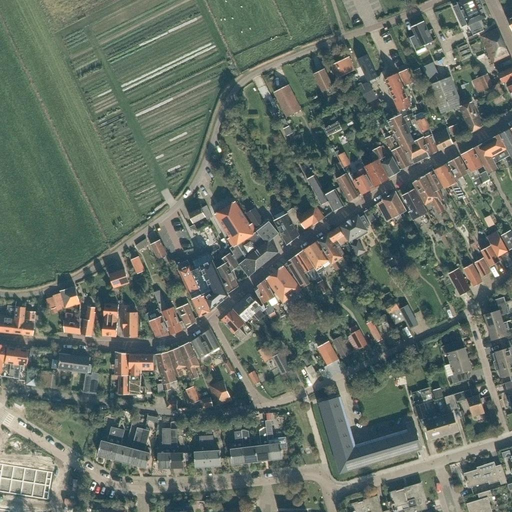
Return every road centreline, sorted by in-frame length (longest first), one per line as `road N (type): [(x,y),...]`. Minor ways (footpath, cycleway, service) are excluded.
road 1 (unclassified): [(441,0),(253,73),(231,91),(200,174),(177,207),(71,281),(0,295)]
road 2 (residential): [(511,117),(340,216),(212,320)]
road 3 (unclassified): [(0,401),(17,388),(191,414),(259,403)]
road 4 (unclassified): [(259,403),(303,394),(466,313)]
road 5 (residential): [(212,320),(154,345),(0,338)]
road 6 (residential): [(8,420),(95,476),(142,488)]
road 7 (unclassified): [(508,441),(466,313)]
road 8 (residential): [(142,488),(266,480)]
